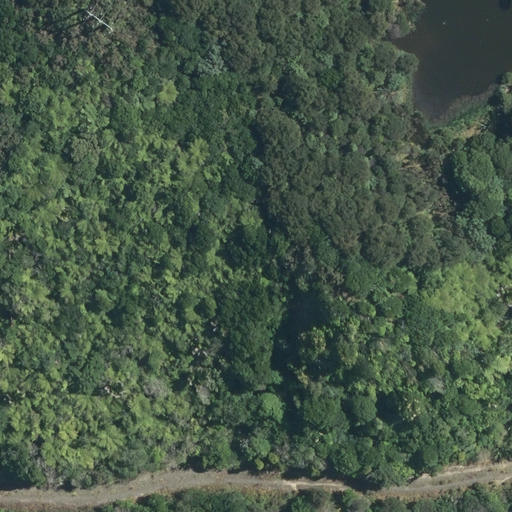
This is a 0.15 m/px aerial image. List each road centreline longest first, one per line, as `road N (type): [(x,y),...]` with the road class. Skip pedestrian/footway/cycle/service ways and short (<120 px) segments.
road 1 (track): [(0,493),(51,479),(305,511)]
road 2 (track): [(357,511),(511,502)]
